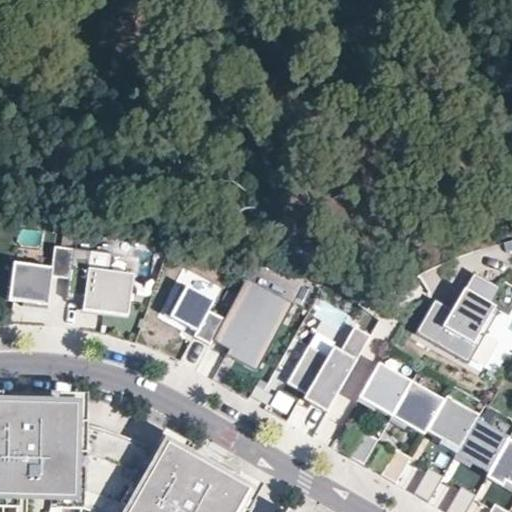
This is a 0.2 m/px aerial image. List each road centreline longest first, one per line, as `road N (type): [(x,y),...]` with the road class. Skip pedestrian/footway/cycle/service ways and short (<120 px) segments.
road 1 (residential): [(511,175),(240,92),(200,69),(180,39),(178,0)]
road 2 (residential): [(0,366),(59,367),(124,383),(282,467)]
